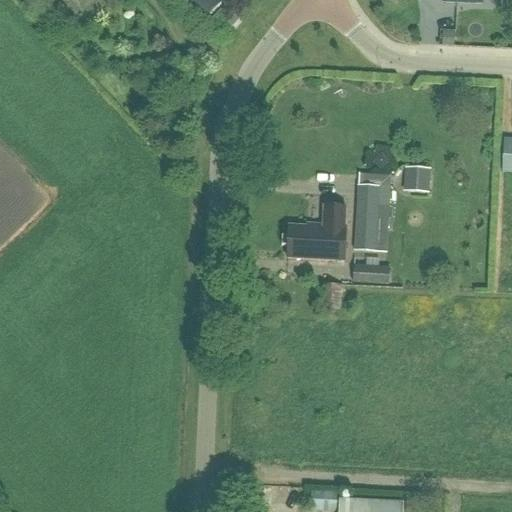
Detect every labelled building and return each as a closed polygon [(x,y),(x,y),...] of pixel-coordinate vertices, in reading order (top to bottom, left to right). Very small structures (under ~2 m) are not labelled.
[(222,4),(217,0),(182,0),(205,22),(222,4)] [(231,28),(238,21),(233,16),(226,24),(231,28)] [(442,45),(442,47),(452,47),(452,46),(453,34),(443,34),(442,45)] [(511,174),(511,142),(504,142),(503,174),(511,174)] [(406,170),(404,194),(428,196),(430,172),(406,170)] [(377,217),(379,188),(357,188),(356,216),(377,217)] [(345,228),(346,210),(324,208),(323,227),(307,226),(307,229),(289,228),(288,260),(345,264),(347,228),(345,228)] [(389,287),(390,270),(353,268),(352,285),(389,287)] [(320,309),(340,311),(342,287),(322,286),(320,309)] [(331,509),(330,489),(304,490),(305,510),(331,509)] [(402,511),(403,505),(339,501),(338,511),(402,511)]
